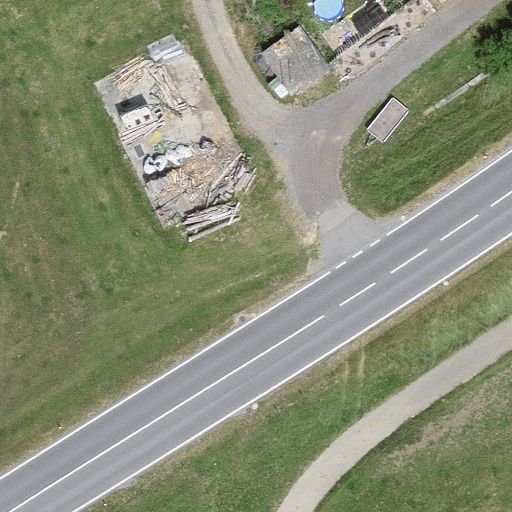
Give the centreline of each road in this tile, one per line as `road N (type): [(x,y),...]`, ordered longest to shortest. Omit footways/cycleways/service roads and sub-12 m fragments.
road 1 (primary): [(511,191),(12,511)]
road 2 (track): [(511,329),(370,430),(294,511)]
